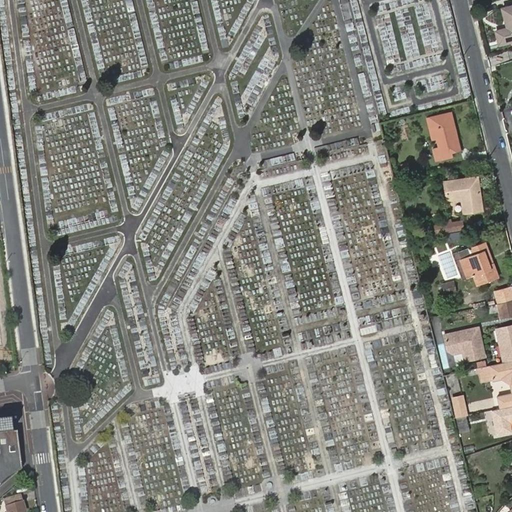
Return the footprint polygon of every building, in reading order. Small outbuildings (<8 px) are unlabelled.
[(511,5),(503,8),(508,28),(496,31),(499,43),(511,39),(511,5)] [(451,113),(444,115),(426,119),(431,141),(435,140),(437,147),(431,149),(434,161),(451,157),(450,152),(460,150),(451,113)] [(444,181),(447,199),(462,197),(464,212),(482,209),(477,176),(444,181)] [(464,218),(443,223),(445,233),(466,228),(464,218)] [(483,248),(486,246),(484,238),(469,244),(471,250),(460,255),(467,275),(473,273),(477,282),(497,274),(491,259),(488,261),(487,258),(485,259),(483,256),(485,255),(483,248)] [(491,259),(486,246),(483,248),(485,255),(483,256),(485,259),(487,258),(488,261),(491,259)] [(449,252),(440,255),(447,277),(456,274),(449,252)] [(444,282),(446,290),(457,287),(456,279),(444,282)] [(494,287),(497,300),(511,296),(511,294),(509,283),(494,287)] [(503,362),(511,360),(511,325),(496,328),(503,362)] [(463,352),(465,361),(485,356),(478,327),(465,330),(465,333),(460,335),(456,332),(444,335),(447,350),(453,354),(463,352)] [(463,353),(455,355),(458,366),(465,364),(463,353)] [(511,360),(503,362),(479,368),(480,373),(484,372),(485,377),(490,376),(500,374),(501,380),(503,379),(511,384),(511,395),(498,398),(500,408),(511,405),(511,360)] [(485,377),(487,383),(501,380),(500,374),(490,376),(485,377)] [(451,398),(455,418),(468,415),(463,396),(451,398)] [(511,405),(500,408),(491,410),(496,435),(511,432),(509,423),(511,421),(511,405)] [(468,418),(458,420),(461,431),(471,429),(468,418)] [(0,485),(22,467),(18,433),(0,434),(0,485)] [(20,495),(4,500),(6,507),(22,502),(20,495)] [(21,511),(24,511),(22,502),(6,507),(7,511),(21,511)]
